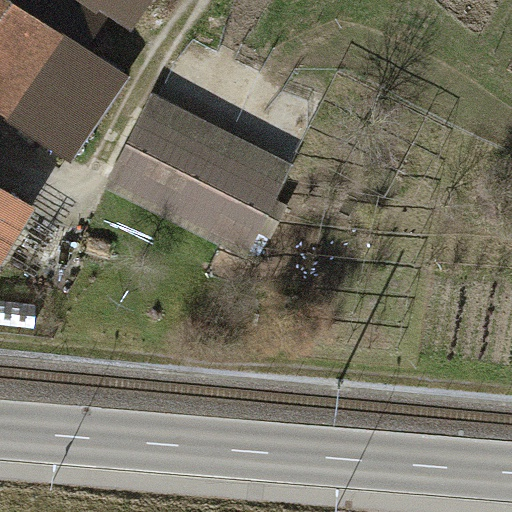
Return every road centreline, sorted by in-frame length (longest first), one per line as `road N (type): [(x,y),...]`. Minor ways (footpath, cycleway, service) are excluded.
road 1 (secondary): [(511,473),(0,432)]
road 2 (track): [(81,203),(195,0)]
